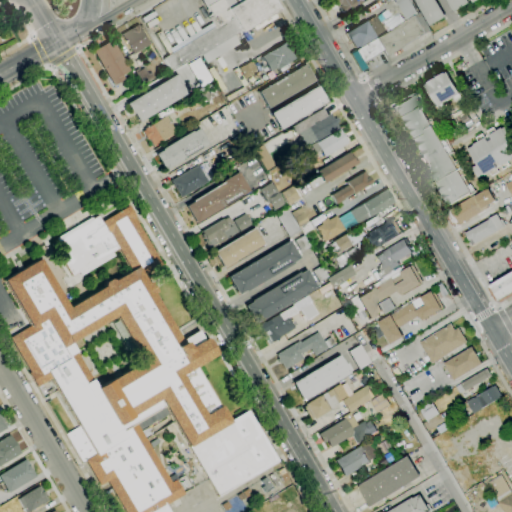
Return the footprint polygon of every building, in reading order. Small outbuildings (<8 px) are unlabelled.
[(273,0),(279,10),(242,31),(241,30),(233,34),(239,44),(205,63),(200,55),(199,56),(198,54),(169,71),(159,54),(211,23),(208,18),(212,15),(209,9),(208,10),(207,8),(206,9),(201,0),(273,0)] [(364,0),(341,14),(332,0),(364,0)] [(430,26),(414,0),(435,0),(443,12),(442,12),(445,17),(430,26)] [(453,12),(445,0),(467,0),(469,3),(453,12)] [(362,61),(356,50),(419,13),(430,31),(386,56),(383,49),(362,61)] [(355,48),(351,41),(349,42),(345,33),(369,19),(370,22),(372,21),(373,23),(376,21),(377,24),(375,25),(377,28),(371,31),(375,38),(358,47),(358,46),(355,48)] [(133,54),(121,34),(138,24),(150,44),(133,54)] [(113,86),(92,51),(111,39),(129,70),(121,74),(124,79),(113,86)] [(270,71),(261,56),(285,41),(294,58),(276,69),(275,68),(270,71)] [(200,87),(187,64),(198,57),(211,80),(200,87)] [(245,79),(238,68),(251,60),(256,69),(251,71),(253,75),(245,79)] [(267,108),(257,92),(304,64),(314,80),(267,108)] [(440,109),(439,107),(437,108),(423,86),(426,84),(426,83),(443,72),(444,73),(446,72),(461,97),(456,100),(454,96),(444,103),(446,106),(440,109)] [(139,122),(134,113),(132,114),(126,103),(176,73),(182,84),(181,84),(186,93),(139,122)] [(280,130),(270,113),(317,85),(327,101),(280,130)] [(191,110),(183,98),(195,90),(203,102),(191,110)] [(449,204),(447,201),(446,202),(442,195),(443,195),(442,193),(441,193),(437,187),(438,186),(435,181),(434,181),(423,164),(424,163),(422,159),(421,159),(410,141),(411,141),(408,136),(407,136),(403,129),(404,128),(403,127),(402,127),(397,120),(398,120),(395,114),(394,115),(390,107),(403,99),(401,97),(411,91),(412,94),(411,95),(414,99),(418,96),(425,107),(420,110),(427,121),(431,119),(437,129),(434,132),(440,143),(444,140),(451,152),(447,154),(454,165),(458,163),(464,173),(460,175),(467,187),(470,185),(473,191),(471,192),(470,191),(449,204)] [(311,143),(303,130),(308,127),(308,126),(330,113),(339,128),(317,141),(316,140),(311,143)] [(153,145),(148,138),(147,139),(142,131),(144,130),(144,128),(166,115),(168,119),(168,120),(175,132),(153,145)] [(477,179),(471,169),(475,166),(467,149),(473,146),(472,145),(478,141),(476,137),(482,134),(484,138),(488,135),(486,131),(493,127),(495,131),(500,128),(501,130),(507,126),(511,134),(511,136),(508,139),(511,145),(511,158),(508,161),(511,166),(504,170),(502,166),(484,176),(483,175),(477,179)] [(165,170),(155,154),(162,150),(161,149),(191,130),(192,132),(198,128),(208,144),(165,170)] [(323,157),(319,151),(315,153),(310,145),(316,142),(339,129),(347,143),(323,157)] [(295,147),(290,139),(296,135),(301,143),(295,147)] [(263,170),(272,166),(263,144),(253,148),(263,170)] [(323,183),(316,171),(348,151),(351,156),(353,155),(357,163),(323,183)] [(180,197),(170,180),(197,164),(207,181),(180,197)] [(195,223),(185,205),(192,201),(191,200),(222,182),(221,180),(238,170),(250,190),(195,223)] [(335,203),(330,194),(347,184),(345,181),(362,171),(362,172),(364,171),(367,176),(368,176),(372,183),(353,194),(352,192),(344,197),(345,198),(335,203)] [(289,184),(286,179),(297,172),(300,177),(289,184)] [(269,202),(268,201),(267,202),(259,190),(268,184),(267,183),(270,181),(272,184),(273,184),(279,194),(272,199),(273,200),(269,202)] [(288,204),(281,193),(292,185),(299,197),(288,204)] [(454,228),(446,214),(451,211),(450,209),(474,195),(475,196),(488,188),(495,201),(484,208),(485,210),(460,225),(459,225),(454,228)] [(359,223),(356,219),(353,221),(347,211),(352,209),(387,189),(394,201),(368,217),(368,218),(359,223)] [(289,237),(274,212),(285,205),(300,231),(289,237)] [(124,511),(106,481),(99,485),(85,461),(81,463),(70,444),(84,435),(50,378),(41,384),(47,393),(41,396),(27,373),(29,372),(9,338),(29,325),(2,280),(18,270),(13,262),(17,260),(22,268),(38,258),(67,307),(103,286),(101,283),(111,278),(112,280),(130,270),(117,248),(111,252),(113,256),(80,275),(78,272),(71,277),(58,254),(63,251),(55,238),(90,217),(91,219),(97,215),(100,222),(128,206),(134,217),(133,217),(161,265),(142,276),(146,282),(149,281),(155,292),(153,293),(180,340),(198,330),(203,339),(206,338),(215,354),(195,366),(219,406),(220,406),(229,421),(247,410),(277,461),(217,496),(169,415),(156,422),(156,421),(151,424),(152,425),(148,427),(152,433),(144,438),(170,482),(175,479),(183,494),(165,505),(168,511),(124,511)] [(298,227),(291,214),(301,208),(309,221),(298,227)] [(472,246),(465,233),(489,219),(489,218),(497,214),(501,212),(504,217),(500,220),(502,223),(504,222),(506,226),(472,246)] [(211,246),(207,241),(205,239),(204,240),(200,234),(202,233),(201,231),(222,218),(223,219),(228,216),(232,221),(245,214),(251,224),(238,231),(217,244),(216,243),(211,246)] [(324,241),(323,240),(322,240),(320,237),(321,236),(315,227),(321,224),(320,222),(326,217),(328,220),(335,215),(344,229),(324,241)] [(390,218),(391,220),(393,218),(401,231),(398,233),(399,233),(376,247),(376,245),(371,248),(365,237),(368,235),(366,233),(390,218)] [(302,234),(299,227),(310,221),(313,228),(302,234)] [(223,269),(213,251),(253,227),(263,245),(223,269)] [(340,252),(333,241),(344,234),(351,245),(340,252)] [(301,252),(294,240),(303,235),(310,246),(301,252)] [(380,279),(376,273),(379,271),(377,268),(381,266),(375,256),(404,239),(412,252),(397,261),(399,264),(392,269),(393,271),(380,279)] [(238,294),(235,288),(234,289),(231,285),(232,284),(227,276),(289,240),(299,258),(292,262),(292,263),(246,291),(245,290),(238,294)] [(333,287),(327,278),(349,264),(354,274),(333,287)] [(319,282),(312,270),(321,265),(328,276),(319,282)] [(369,319),(356,297),(368,290),(374,287),(372,285),(384,278),(385,281),(391,277),(392,279),(400,274),(399,272),(410,266),(420,284),(402,295),(401,294),(399,295),(397,291),(377,303),(378,304),(389,298),(395,308),(384,315),(382,312),(369,319)] [(255,324),(244,306),(252,301),(251,300),(299,272),(299,273),(306,269),(316,287),(255,324)] [(498,302),(497,300),(496,301),(488,288),(489,288),(489,286),(511,271),(511,295),(501,302),(500,301),(498,302)] [(377,323),(396,311),(395,310),(400,307),(401,309),(419,298),(422,303),(423,303),(420,297),(431,291),(441,309),(422,321),(420,317),(419,318),(417,316),(398,328),(403,337),(390,345),(377,323)] [(355,314),(349,304),(357,299),(363,310),(355,314)] [(306,321),(299,309),(310,302),(317,314),(306,321)] [(272,342),(268,335),(265,337),(263,333),(262,334),(257,326),(260,324),(263,321),(264,322),(292,305),(297,312),(288,317),(294,327),(279,336),(280,337),(272,342)] [(432,364),(419,343),(450,323),(454,330),(458,328),(467,342),(432,364)] [(285,368),(276,354),(299,341),(300,342),(318,332),(323,340),(329,337),(334,346),(328,350),(327,348),(314,356),(310,348),(301,354),(303,358),(285,368)] [(358,369),(348,351),(359,344),(370,362),(358,369)] [(454,381),(443,363),(472,347),(482,364),(454,381)] [(304,400),(298,394),(293,383),(338,355),(345,364),(349,373),(304,400)] [(459,393),(455,387),(487,368),(491,376),(465,391),(465,390),(459,393)] [(310,419),(302,405),(339,384),(346,396),(336,402),(338,404),(314,419),(313,417),(310,419)] [(349,412),(341,400),(366,385),(374,397),(349,412)] [(466,402),(473,398),(495,385),(502,396),(481,409),(473,414),(466,402)] [(377,414),(369,401),(383,393),(390,405),(377,414)] [(438,414),(426,421),(419,409),(431,402),(438,414)] [(0,413),(1,413),(8,425),(5,426),(6,428),(0,431),(0,413)] [(331,447),(327,440),(323,443),(317,434),(343,419),(342,417),(349,413),(356,425),(350,429),(352,431),(351,435),(350,435),(331,447)] [(355,444),(350,435),(351,435),(352,431),(350,429),(356,425),(364,420),(366,424),(371,420),(377,431),(355,444)] [(0,465),(0,440),(9,435),(14,442),(15,441),(18,446),(17,447),(20,453),(0,465)] [(344,476),(334,460),(359,445),(369,461),(344,476)] [(382,467),(377,460),(390,452),(394,459),(382,467)] [(369,507),(357,486),(407,456),(420,477),(369,507)] [(8,492),(0,478),(0,473),(25,459),(35,476),(8,492)] [(511,511),(504,511),(498,502),(499,502),(487,482),(500,474),(511,494),(511,511)] [(25,511),(18,499),(21,497),(20,497),(39,485),(43,491),(44,491),(46,495),(48,500),(31,510),(32,511),(25,511)] [(387,511),(412,497),(413,498),(420,494),(430,511),(387,511)]
